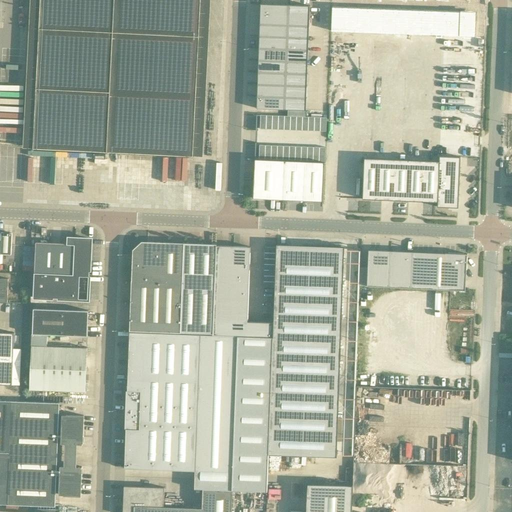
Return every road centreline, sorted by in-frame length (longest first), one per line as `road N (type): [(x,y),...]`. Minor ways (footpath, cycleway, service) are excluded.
road 1 (unknown): [(104,475),(275,482),(334,472),(356,442),(354,227)]
road 2 (unclassified): [(102,511),(113,218)]
road 3 (unclassified): [(483,511),(490,233)]
road 4 (tertiary): [(230,222),(490,233)]
road 5 (unclassified): [(490,233),(500,0)]
road 6 (unclassified): [(230,222),(241,0)]
